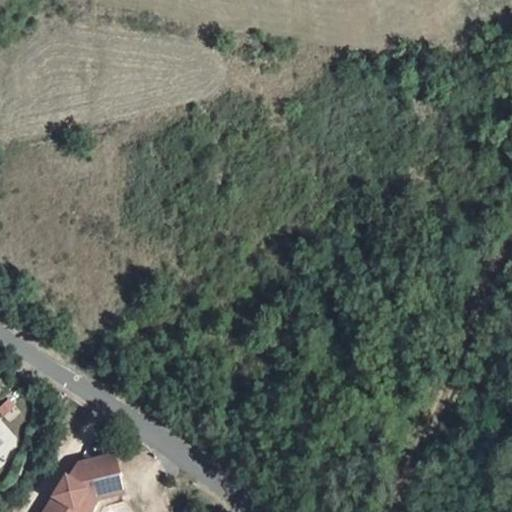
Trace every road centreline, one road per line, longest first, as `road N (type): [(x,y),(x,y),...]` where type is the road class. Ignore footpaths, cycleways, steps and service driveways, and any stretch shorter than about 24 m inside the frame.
road 1 (unclassified): [(242,511),(217,482),(0,333)]
road 2 (track): [(392,511),(511,248)]
